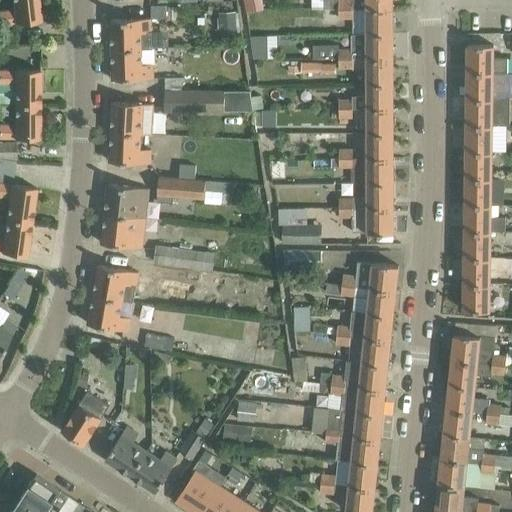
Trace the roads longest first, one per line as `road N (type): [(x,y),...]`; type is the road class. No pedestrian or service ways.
road 1 (residential): [(400,511),(431,197),(426,0)]
road 2 (residential): [(9,416),(60,329),(77,239),(80,0)]
road 3 (unclassified): [(144,511),(9,416)]
